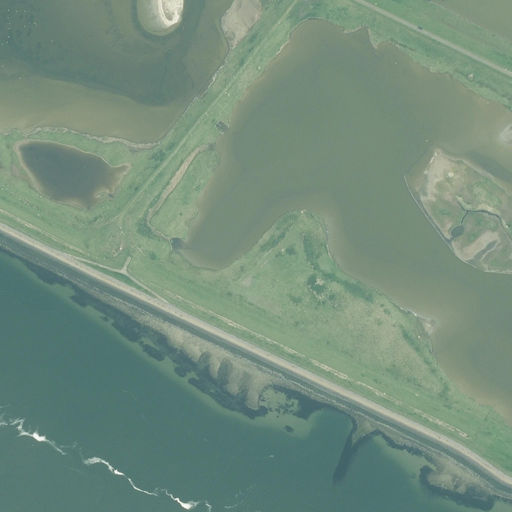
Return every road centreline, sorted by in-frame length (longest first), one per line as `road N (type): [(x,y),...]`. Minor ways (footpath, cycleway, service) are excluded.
road 1 (track): [(127,255),(119,219),(296,0)]
road 2 (unclassified): [(511,74),(358,0)]
